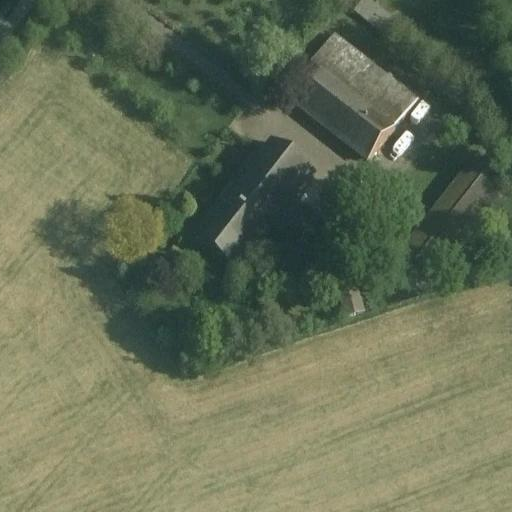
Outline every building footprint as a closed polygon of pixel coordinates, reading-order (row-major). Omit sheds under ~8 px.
[(373,0),(368,0),(358,13),(394,41),(406,25),(373,0)] [(365,63),(333,38),(322,53),(324,54),(354,77),(365,63)] [(354,77),(324,54),(313,68),(321,74),(394,132),(416,104),(365,63),(354,77)] [(394,132),(321,74),(295,107),(368,164),(394,132)] [(272,145),(233,195),(274,228),(284,214),(313,177),(272,145)] [(474,167),(405,258),(439,284),(509,194),(474,167)] [(274,228),(233,195),(219,213),(217,212),(198,237),(241,270),(272,230),(274,228)] [(310,235),(284,214),(274,228),(272,230),(298,251),(310,236),(310,235)]
